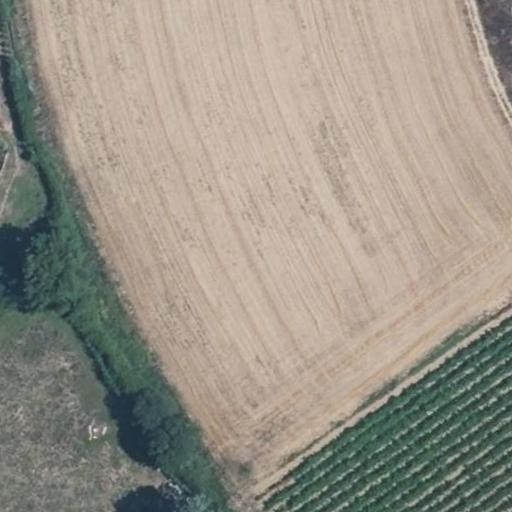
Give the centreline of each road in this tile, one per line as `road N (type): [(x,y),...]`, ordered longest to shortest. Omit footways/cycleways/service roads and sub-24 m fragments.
road 1 (track): [(239,507),(160,392),(105,287),(60,180),(15,0)]
road 2 (track): [(511,311),(239,507)]
